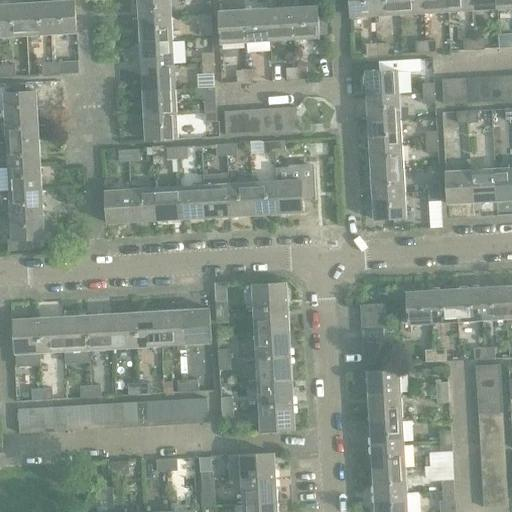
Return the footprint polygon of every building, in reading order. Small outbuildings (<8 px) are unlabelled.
[(138,0),(139,19),(172,17),(170,0),(138,0)] [(376,16),(374,0),(349,0),(351,17),(376,16)] [(399,0),(374,0),(376,16),(400,15),(399,0)] [(423,0),(399,0),(400,15),(424,13),(423,0)] [(448,0),(423,0),(424,13),(449,12),(448,0)] [(472,0),(448,0),(449,12),(473,11),(472,0)] [(496,0),(472,0),(473,11),(498,10),(496,0)] [(511,0),(496,0),(498,10),(511,8),(511,0)] [(75,1),(50,3),(52,35),(77,33),(75,1)] [(50,3),(26,4),(27,36),(52,35),(50,3)] [(26,4),(1,5),(3,38),(27,36),(26,4)] [(318,6),(293,8),(295,40),(320,39),(318,6)] [(293,8),(268,9),(270,41),(295,40),(293,8)] [(268,9),(244,11),(246,43),(270,41),(268,9)] [(246,43),(244,11),(219,12),(221,44),(246,43)] [(199,16),(200,26),(212,25),(211,15),(199,16)] [(172,17),(139,19),(141,43),(173,41),(172,17)] [(212,25),(200,26),(201,36),(212,35),(212,25)] [(484,38),(474,39),(475,51),(485,50),(484,38)] [(475,51),(474,39),(464,39),(465,51),(475,51)] [(173,41),(141,43),(142,67),(174,66),(173,41)] [(426,53),(426,41),(415,42),(416,54),(426,53)] [(436,41),(426,41),(426,53),(437,53),(436,41)] [(377,56),(377,44),(366,45),(367,57),(377,56)] [(387,44),(377,44),(377,56),(388,55),(387,44)] [(202,54),(202,64),(214,64),(214,53),(202,54)] [(53,75),(53,63),(42,64),(43,76),(53,75)] [(63,63),(53,63),(53,75),(64,75),(63,63)] [(214,64),(202,64),(203,75),(215,74),(214,64)] [(15,65),(5,66),(6,78),(16,77),(15,65)] [(174,66),(142,67),(143,92),(175,90),(174,66)] [(307,67),(296,68),(297,80),(307,79),(307,67)] [(297,80),(296,68),(286,69),(287,80),(297,80)] [(258,70),(247,71),(248,83),(258,82),(258,70)] [(248,83),(247,71),(237,71),(238,83),(248,83)] [(366,73),(367,98),(399,96),(398,71),(366,73)] [(511,76),(502,77),(503,101),(511,100),(511,76)] [(502,77),(490,78),(491,102),(503,101),(502,77)] [(478,78),(467,79),(468,103),(479,103),(478,78)] [(490,78),(478,78),(479,103),(491,102),(490,78)] [(456,104),(455,79),(443,80),(444,104),(456,104)] [(467,79),(455,79),(456,104),(468,103),(467,79)] [(422,84),(423,95),(435,94),(434,84),(422,84)] [(175,90),(143,92),(145,116),(177,114),(175,90)] [(4,93),(6,119),(38,117),(37,92),(4,93)] [(435,94),(423,95),(424,105),(435,104),(435,94)] [(399,96),(367,98),(368,122),(401,120),(399,96)] [(204,102),(205,113),(217,112),(216,102),(204,102)] [(296,108),(284,109),(285,133),(298,132),(296,108)] [(272,109),(260,110),(262,134),(273,133),(272,109)] [(284,109),(272,109),(273,133),(285,133),(284,109)] [(249,110),(237,111),(238,135),(250,135),(249,110)] [(260,110),(249,110),(250,135),(262,134),(260,110)] [(238,135),(237,111),(225,112),(226,136),(238,135)] [(478,111),(467,112),(468,123),(478,123),(478,111)] [(217,112),(205,113),(206,123),(217,122),(217,112)] [(468,123),(467,112),(457,112),(458,124),(468,123)] [(177,114),(145,116),(146,141),(178,140),(177,114)] [(38,117),(6,119),(7,143),(39,141),(38,117)] [(401,120),(368,122),(370,147),(402,145),(401,120)] [(425,133),(426,143),(438,142),(437,132),(425,133)] [(39,141),(7,143),(8,167),(41,166),(39,141)] [(285,141),(274,142),(275,154),(285,153),(285,141)] [(275,154),(274,142),(264,142),(265,154),(275,154)] [(438,142),(426,143),(426,153),(438,153),(438,142)] [(236,144),(226,145),(227,156),(237,156),(236,144)] [(227,156),(226,145),(216,145),(216,157),(227,156)] [(402,145),(370,147),(371,171),(404,169),(402,145)] [(178,159),(177,147),(167,148),(167,160),(178,159)] [(187,147),(177,147),(178,159),(188,159),(187,147)] [(129,162),(129,150),(118,151),(119,163),(129,162)] [(139,150),(129,150),(129,162),(140,161),(139,150)] [(41,166),(8,167),(10,192),(42,190),(41,166)] [(511,168),(495,170),(497,202),(511,200),(511,168)] [(404,169),(371,171),(373,195),(405,193),(404,169)] [(495,170),(471,171),(472,203),(497,202),(495,170)] [(472,203),(471,171),(446,172),(448,204),(472,203)] [(302,180),(277,182),(279,214),(304,213),(302,180)] [(428,182),(429,192),(440,191),(440,181),(428,182)] [(277,182),(252,183),(254,215),(279,214),(277,182)] [(252,183),(228,185),(230,217),(254,215),(252,183)] [(228,185),(204,186),(206,218),(230,217),(228,185)] [(204,186),(179,187),(181,220),(206,218),(204,186)] [(179,187),(155,189),(157,221),(181,220),(179,187)] [(155,189),(131,190),(132,222),(157,221),(155,189)] [(42,190),(10,192),(11,216),(43,214),(42,190)] [(132,222),(131,190),(106,192),(107,224),(132,222)] [(440,191),(429,192),(429,202),(441,202),(440,191)] [(405,193),(373,195),(374,220),(406,218),(405,193)] [(43,214),(11,216),(12,238),(8,238),(8,251),(33,250),(32,240),(44,239),(43,214)] [(253,285),(254,310),(288,308),(287,283),(253,285)] [(505,287),(481,289),(482,321),(507,319),(505,287)] [(481,289),(456,290),(458,322),(482,321),(481,289)] [(456,290),(432,291),(434,323),(458,322),(456,290)] [(434,323),(432,291),(407,293),(409,325),(434,323)] [(215,302),(216,313),(228,312),(227,302),(215,302)] [(361,306),(361,318),(386,316),(385,304),(361,306)] [(288,308),(254,310),(255,334),(289,332),(288,308)] [(210,309),(185,311),(186,345),(212,343),(210,309)] [(185,311),(160,312),(162,346),(186,345),(185,311)] [(160,312),(136,313),(138,348),(162,346),(160,312)] [(228,312),(216,313),(217,323),(228,322),(228,312)] [(136,313),(111,315),(113,349),(138,348),(136,313)] [(111,315),(87,316),(89,350),(113,349),(111,315)] [(87,316),(63,317),(65,352),(89,350),(87,316)] [(386,316),(361,318),(362,329),(386,328),(386,316)] [(63,317),(38,319),(40,353),(65,352),(63,317)] [(40,353),(38,319),(13,320),(15,355),(40,353)] [(386,328),(362,329),(363,341),(387,340),(386,328)] [(289,332),(255,334),(257,359),(291,357),(289,332)] [(387,340),(363,341),(363,353),(388,352),(387,340)] [(495,347),(485,348),(485,360),(496,359),(495,347)] [(485,360),(485,348),(474,349),(475,360),(485,360)] [(218,350),(219,361),(230,360),(230,350),(218,350)] [(446,350),(436,351),(436,362),(447,362),(446,350)] [(436,362),(436,351),(425,351),(426,363),(436,362)] [(388,352),(363,353),(364,365),(388,364),(388,352)] [(291,357),(257,359),(258,383),(292,381),(291,357)] [(230,360),(219,361),(219,371),(231,370),(230,360)] [(476,367),(477,378),(501,377),(500,365),(476,367)] [(367,373),(369,398),(401,396),(400,371),(367,373)] [(501,377),(477,378),(477,390),(502,389),(501,377)] [(198,380),(188,381),(188,392),(199,392),(198,380)] [(173,381),(164,382),(165,394),(173,393),(173,381)] [(188,392),(188,381),(177,381),(178,393),(188,392)] [(292,381),(258,383),(259,407),(294,405),(292,381)] [(139,395),(138,383),(128,384),(128,396),(139,395)] [(148,383),(138,383),(139,395),(149,394),(148,383)] [(437,384),(437,394),(449,393),(449,383),(437,384)] [(101,385),(90,386),(91,398),(101,397),(101,385)] [(91,398),(90,386),(80,387),(81,398),(91,398)] [(52,388),(41,389),(42,401),(52,400),(52,388)] [(42,401),(41,389),(31,389),(32,401),(42,401)] [(502,389),(477,390),(478,402),(502,401),(502,389)] [(449,393),(437,394),(438,404),(450,403),(449,393)] [(401,396),(369,398),(370,422),(403,420),(401,396)] [(221,398),(221,409),(233,408),(233,398),(221,398)] [(207,399),(195,400),(196,424),(208,423),(207,399)] [(183,400),(172,401),(173,425),(185,425),(183,400)] [(195,400),(183,400),(185,425),(196,424),(195,400)] [(172,401),(160,402),(161,426),(173,425),(172,401)] [(502,401),(478,402),(479,414),(503,412),(502,401)] [(148,402),(136,403),(138,427),(149,427),(148,402)] [(160,402),(148,402),(149,427),(161,426),(160,402)] [(136,403),(124,404),(126,428),(138,427),(136,403)] [(113,404),(101,405),(102,429),(114,429),(113,404)] [(124,404),(113,404),(114,429),(126,428),(124,404)] [(101,405),(89,406),(91,430),(102,429),(101,405)] [(294,405),(259,407),(261,432),(295,430),(294,405)] [(77,406),(66,407),(67,431),(79,431),(77,406)] [(89,406),(77,406),(79,431),(91,430),(89,406)] [(66,407),(54,408),(55,432),(67,431),(66,407)] [(42,408),(30,409),(32,433),(43,433),(42,408)] [(54,408),(42,408),(43,433),(55,432),(54,408)] [(233,408),(221,409),(222,419),(234,418),(233,408)] [(32,433),(30,409),(18,410),(20,434),(32,433)] [(503,412),(479,414),(479,426),(504,424),(503,412)] [(403,420),(370,422),(372,446),(404,445),(403,420)] [(504,424),(479,426),(480,437),(504,436),(504,424)] [(439,432),(440,442),(452,442),(451,431),(439,432)] [(504,436),(480,437),(481,449),(505,448),(504,436)] [(452,442),(440,442),(441,453),(452,452),(452,442)] [(404,445),(372,446),(373,471),(405,469),(404,445)] [(505,448),(481,449),(481,461),(506,460),(505,448)] [(229,481),(241,481),(276,479),(274,454),(228,456),(229,481)] [(177,459),(167,460),(167,472),(178,471),(177,459)] [(167,472),(167,460),(156,461),(157,472),(167,472)] [(506,460),(481,461),(482,473),(506,471),(506,460)] [(129,462),(118,463),(119,474),(129,474),(129,462)] [(119,474),(118,463),(108,463),(109,475),(119,474)] [(405,469),(373,471),(375,495),(407,493),(405,469)] [(506,471),(482,473),(483,485),(507,483),(506,471)] [(201,473),(202,483),(213,483),(213,472),(201,473)] [(276,479),(241,481),(243,505),(277,503),(276,479)] [(442,481),(443,491),(455,491),(454,480),(442,481)] [(213,483),(202,483),(202,494),(214,493),(213,483)] [(507,483),(483,485),(484,496),(508,495),(507,483)] [(455,491),(443,491),(443,502),(455,501),(455,491)] [(407,511),(407,493),(375,495),(375,511),(407,511)] [(508,495),(484,496),(484,508),(508,507),(508,495)] [(277,511),(277,503),(243,505),(243,511),(277,511)]
